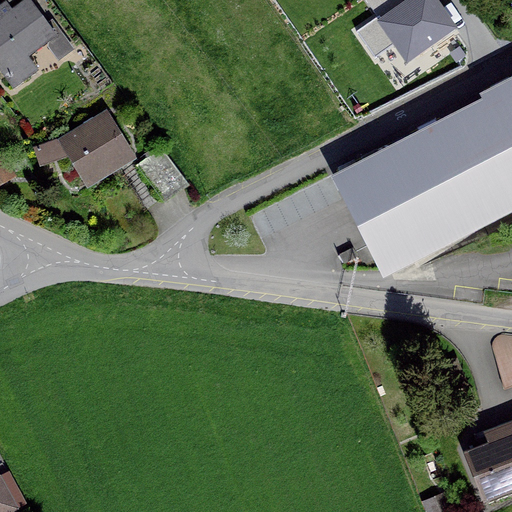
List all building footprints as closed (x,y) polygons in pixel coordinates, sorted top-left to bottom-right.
[(0,66),(14,85),(36,69),(26,56),(49,39),(49,45),(59,58),(71,49),(58,33),(60,32),(53,21),(46,26),(27,0),(8,0),(16,10),(12,12),(6,4),(0,8),(0,66)] [(415,0),(411,3),(408,0),(365,0),(378,17),(357,32),(375,59),(396,44),(408,60),(453,29),(432,0),(415,0)] [(387,269),(511,205),(511,88),(489,101),(491,105),(342,182),(387,269)] [(41,164),(69,155),(87,184),(106,173),(103,167),(129,152),(107,116),(63,143),(62,140),(36,149),(41,164)] [(161,148),(137,166),(162,199),(185,181),(161,148)] [(2,158),(0,159),(0,183),(12,176),(2,158)] [(495,338),(492,346),(505,388),(511,384),(511,335),(503,334),(495,338)] [(456,361),(443,366),(452,389),(465,383),(456,361)] [(511,446),(506,430),(478,441),(482,451),(470,456),(487,497),(511,486),(511,446)] [(0,511),(6,511),(14,508),(0,481),(0,511)] [(457,511),(449,493),(422,504),(425,511),(457,511)]
